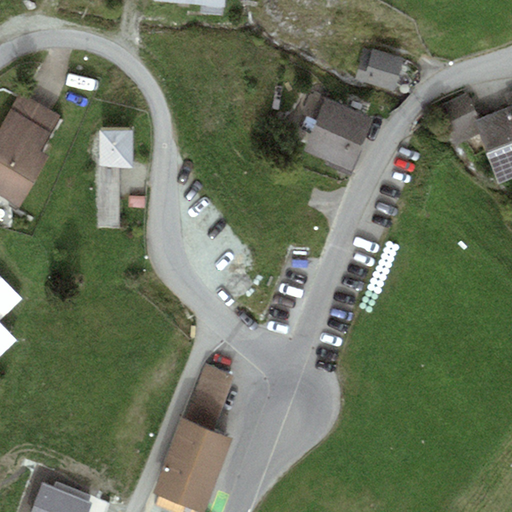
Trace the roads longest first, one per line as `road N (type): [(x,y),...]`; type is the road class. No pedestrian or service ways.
road 1 (residential): [(296,367),(221,319),(177,273),(163,229),(160,119),(135,69),(118,53),(73,38),(28,41),(0,56)]
road 2 (unclassified): [(296,367),(356,202),(404,114),(454,77),(511,58)]
road 3 (unclassified): [(235,511),(296,367)]
